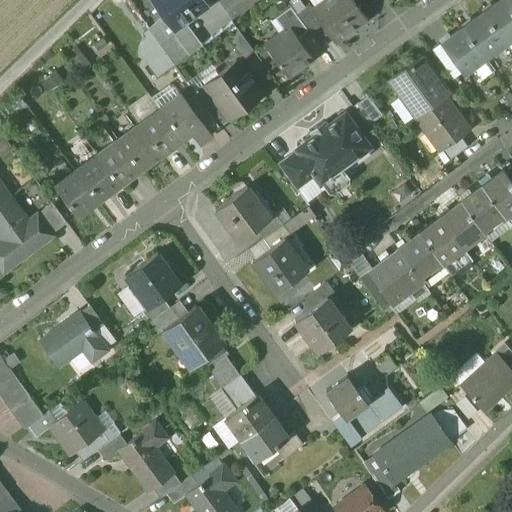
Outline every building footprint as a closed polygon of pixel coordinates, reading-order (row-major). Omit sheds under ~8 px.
[(206,8),(200,0),(154,0),(176,30),(206,8)] [(329,0),(314,11),(313,12),(323,26),(336,44),(368,21),(352,0),(329,0)] [(511,38),(511,6),(507,0),(503,0),(485,13),(506,42),(511,38)] [(323,26),(313,12),(314,11),(310,5),(297,15),(308,32),(311,35),(323,26)] [(297,15),(292,9),(277,19),(288,35),(293,31),(298,39),(308,32),(297,15)] [(506,42),(485,13),(464,28),(485,58),(506,42)] [(464,28),(442,44),(463,74),(485,58),(464,28)] [(288,35),(268,49),(288,78),(313,60),(298,39),(293,31),(288,35)] [(254,54),(238,32),(227,40),(243,62),(254,54)] [(179,33),(160,47),(167,56),(186,42),(179,33)] [(186,42),(167,56),(175,66),(195,51),(188,41),(186,42)] [(422,58),(389,82),(416,120),(445,99),(449,96),(422,58)] [(238,61),(218,74),(221,78),(207,89),(214,99),(230,121),(264,97),(238,61)] [(171,88),(156,98),(155,104),(160,112),(180,96),(175,89),(171,88)] [(191,89),(182,95),(188,103),(196,97),(191,89)] [(180,96),(160,112),(181,141),(191,134),(198,144),(219,129),(212,118),(203,124),(188,103),(182,95),(180,96)] [(204,107),(196,97),(188,103),(203,124),(212,118),(204,107)] [(382,117),(368,98),(357,106),(371,125),(382,117)] [(230,121),(214,99),(204,107),(212,118),(219,129),(230,121)] [(470,134),(445,99),(416,120),(441,154),(443,153),(462,139),(470,134)] [(181,141),(160,112),(139,127),(160,156),(181,141)] [(345,116),(297,151),(322,185),(370,149),(345,116)] [(139,127),(118,142),(139,171),(160,156),(139,127)] [(462,139),(443,153),(449,163),(469,149),(462,139)] [(118,142),(97,157),(118,186),(139,171),(118,142)] [(313,180),(294,153),(279,164),(298,191),(313,180)] [(97,157),(76,172),(97,201),(118,186),(97,157)] [(97,201),(76,172),(55,187),(76,216),(97,201)] [(511,210),(511,182),(505,172),(483,188),(503,216),(504,217),(511,210)] [(0,183),(0,203),(10,197),(0,183)] [(249,187),(217,210),(239,241),(257,228),(271,218),(270,218),(249,187)] [(503,216),(483,188),(462,203),(482,230),(503,216)] [(10,197),(0,203),(0,237),(2,240),(0,241),(0,269),(2,272),(54,235),(53,234),(39,214),(27,221),(10,197)] [(482,230),(462,203),(441,218),(462,247),(483,232),(482,230)] [(52,204),(39,214),(53,234),(66,224),(52,204)] [(287,226),(310,214),(305,205),(282,218),(287,226)] [(276,213),(270,218),(271,218),(257,228),(265,238),(284,224),(276,213)] [(462,247),(441,218),(420,234),(441,262),(462,247)] [(284,224),(265,238),(272,249),(287,238),(288,239),(293,235),(284,224)] [(441,262),(420,234),(399,249),(422,281),(443,266),(441,262)] [(272,249),(255,261),(278,292),(310,268),(288,239),(287,238),(272,249)] [(422,281),(399,249),(369,270),(392,301),(393,302),(422,281)] [(157,254),(125,277),(147,307),(148,309),(163,298),(180,286),(157,254)] [(392,301),(369,270),(360,277),(389,317),(396,312),(389,303),(392,301)] [(326,282),(304,299),(312,308),(327,297),(327,298),(334,293),(326,282)] [(312,308),(295,320),(318,352),(350,329),(327,298),(327,297),(312,308)] [(163,298),(148,309),(147,307),(142,312),(149,322),(169,308),(163,298)] [(188,311),(180,300),(169,308),(177,319),(188,311)] [(105,324),(91,304),(80,312),(94,332),(105,324)] [(223,343),(196,305),(188,311),(177,319),(163,329),(165,331),(181,353),(184,351),(194,364),(221,344),(223,343)] [(169,308),(149,322),(158,335),(165,331),(163,329),(177,319),(169,308)] [(80,312),(40,341),(58,366),(82,348),(92,361),(106,350),(94,332),(80,312)] [(221,344),(201,359),(208,369),(226,356),(228,354),(221,344)] [(511,354),(504,345),(494,354),(498,358),(499,357),(511,372),(511,354)] [(2,356),(0,357),(0,372),(9,366),(2,356)] [(240,375),(226,356),(208,369),(222,388),(240,375)] [(484,365),(460,387),(482,412),(511,385),(511,372),(499,357),(498,358),(486,368),(484,365)] [(9,366),(0,372),(0,387),(16,376),(9,366)] [(365,402),(345,374),(325,388),(341,411),(346,417),(365,402)] [(222,388),(220,390),(235,410),(254,396),(240,375),(222,388)] [(16,376),(0,387),(0,394),(3,399),(23,385),(16,376)] [(23,385),(3,399),(10,409),(30,395),(23,385)] [(386,386),(365,402),(346,417),(341,411),(330,419),(349,444),(400,406),(386,386)] [(441,389),(426,400),(431,406),(446,395),(441,389)] [(30,395),(10,409),(17,419),(37,405),(30,395)] [(235,410),(225,417),(241,439),(271,417),(256,395),(254,396),(235,410)] [(426,400),(408,413),(413,420),(431,406),(426,400)] [(55,421),(49,426),(50,427),(70,456),(75,452),(95,437),(98,434),(91,424),(95,420),(81,401),(67,412),(55,421)] [(61,402),(49,411),(55,421),(67,412),(61,402)] [(37,405),(17,419),(24,429),(29,426),(44,415),(37,405)] [(44,415),(29,426),(36,437),(50,427),(49,426),(55,421),(49,411),(44,415)] [(452,411),(438,411),(431,417),(449,442),(465,430),(452,411)] [(120,433),(105,412),(95,420),(91,424),(98,434),(98,435),(95,437),(102,447),(119,434),(120,433)] [(241,439),(225,417),(213,426),(229,448),(241,439)] [(271,417),(241,439),(257,460),(275,447),(287,438),(286,437),(271,417)] [(399,439),(398,437),(370,456),(381,470),(390,484),(392,483),(449,442),(431,417),(399,439)] [(125,442),(117,448),(117,449),(147,490),(151,487),(172,472),(153,446),(165,437),(153,421),(125,442)] [(294,431),(286,437),(287,438),(275,447),(283,457),(302,443),(294,431)] [(102,447),(98,450),(104,458),(117,449),(117,448),(125,442),(119,434),(102,447)] [(95,437),(75,452),(82,461),(98,450),(102,447),(95,437)] [(196,484),(185,493),(186,494),(198,511),(236,511),(220,490),(232,481),(221,466),(196,484)] [(390,484),(381,470),(372,477),(387,498),(397,491),(392,483),(390,484)] [(172,472),(151,487),(160,499),(166,494),(180,484),(172,472)] [(180,484),(166,494),(172,503),(186,494),(185,493),(196,484),(191,476),(180,484)] [(363,487),(334,508),(336,511),(379,511),(381,511),(363,487)] [(5,488),(0,492),(0,507),(12,498),(5,488)] [(12,498),(0,507),(0,511),(13,511),(19,508),(12,498)]
